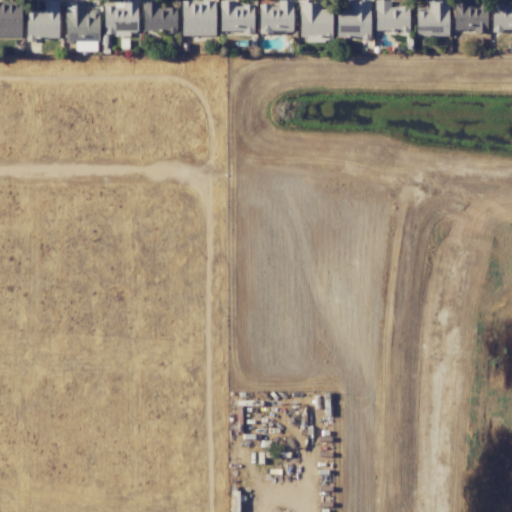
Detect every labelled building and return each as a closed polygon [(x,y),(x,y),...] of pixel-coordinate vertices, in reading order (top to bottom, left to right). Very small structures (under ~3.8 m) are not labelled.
[(220,33),(253,32),(253,5),(234,5),(234,0),(219,0),(220,33)] [(259,5),(258,34),(271,34),(271,31),(293,32),(293,1),(277,0),(277,5),(259,5)] [(299,36),(305,36),(305,41),(331,42),(331,9),(320,9),(320,0),(299,0),(299,36)] [(408,32),(408,7),(390,7),(390,0),(375,0),(374,31),(408,32)] [(448,36),(448,0),(426,0),(427,8),(415,8),(416,36),(448,36)] [(467,0),(453,0),(452,0),(453,31),(486,30),(486,3),(468,3),(467,0)] [(491,31),(511,30),(511,0),(509,0),(509,4),(491,4),(491,31)] [(0,36),(20,36),(20,1),(0,1),(0,36)] [(58,1),(43,1),(43,11),(25,11),(26,39),(58,39),(58,1)] [(75,51),(97,51),(97,10),(86,10),(86,1),(64,2),(65,41),(75,41),(75,51)] [(175,7),(157,8),(157,1),(142,1),(142,32),(176,31),(175,7)] [(181,35),(215,35),(214,1),(181,1),(181,35)] [(336,37),(370,38),(371,1),(348,1),(348,8),(336,8),(336,37)] [(103,35),(137,35),(137,2),(112,2),(112,6),(103,6),(103,35)]
